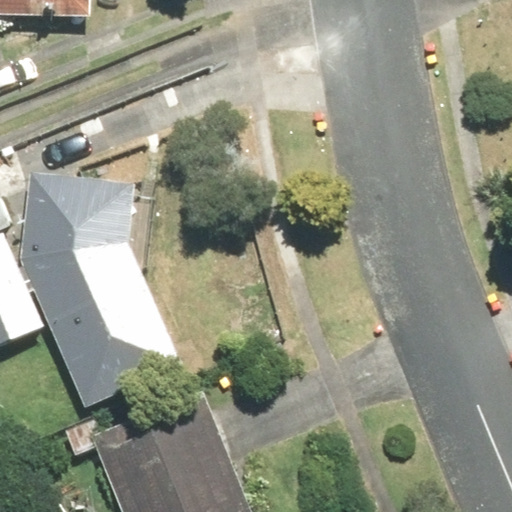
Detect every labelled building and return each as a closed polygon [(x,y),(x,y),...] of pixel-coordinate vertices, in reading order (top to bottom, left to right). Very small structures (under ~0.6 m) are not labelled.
[(94,0),(0,0),(0,8),(94,11),(94,0)] [(26,253),(91,396),(188,352),(136,238),(142,174),(35,164),(26,253)] [(0,208),(0,232),(8,229),(0,208)] [(7,240),(0,242),(0,350),(45,332),(7,240)] [(262,511),(212,383),(98,427),(131,511),(262,511)]
